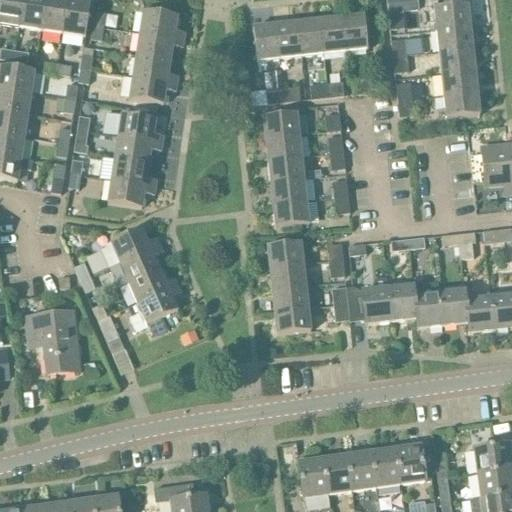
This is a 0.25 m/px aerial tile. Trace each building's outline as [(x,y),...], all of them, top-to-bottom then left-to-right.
[(0,1),(0,27),(19,31),(23,0),(0,0),(0,1)] [(23,0),(19,31),(41,34),(46,0),(23,0)] [(63,37),(69,0),(60,0),(60,2),(48,0),(46,0),(41,34),(63,37)] [(76,0),(69,0),(63,37),(85,41),(90,7),(75,4),(76,0)] [(418,13),(416,0),(386,0),(388,17),(418,13)] [(434,12),(436,35),(470,31),(467,8),(434,12)] [(143,15),(139,38),(183,45),(185,36),(175,35),(177,20),(143,15)] [(104,32),(106,18),(95,16),(93,30),(104,32)] [(402,16),(387,17),(389,35),(404,33),(402,16)] [(341,22),(345,53),(367,51),(363,19),(341,22)] [(341,22),(319,24),(323,56),(345,53),(341,22)] [(323,56),(319,24),(297,27),(300,58),(323,56)] [(297,27),(275,29),(278,61),(300,58),(297,27)] [(278,61),(275,29),(253,31),(256,63),(278,61)] [(102,45),(104,32),(93,30),(91,44),(102,45)] [(472,53),(470,31),(436,35),(439,57),(472,53)] [(182,52),(183,45),(139,38),(136,59),(170,65),(172,50),(182,52)] [(392,62),(407,60),(405,44),(390,46),(392,62)] [(1,53),(0,59),(0,63),(13,65),(15,55),(1,53)] [(475,75),(472,53),(439,57),(441,78),(475,75)] [(15,55),(13,65),(27,67),(29,57),(15,55)] [(93,60),(82,59),(80,73),(91,74),(93,60)] [(132,81),(176,88),(178,80),(168,78),(170,65),(136,59),(132,81)] [(407,60),(392,62),(394,78),(409,77),(407,70),(413,69),(418,68),(417,59),(407,60)] [(56,78),(58,68),(44,65),(42,76),(56,78)] [(72,70),(58,68),(56,78),(71,81),(72,70)] [(10,71),(0,69),(0,92),(31,97),(34,75),(10,71)] [(89,88),(91,74),(80,73),(78,86),(89,88)] [(477,98),(475,75),(441,78),(443,101),(477,98)] [(175,95),(176,88),(132,81),(129,103),(163,108),(165,94),(175,95)] [(356,99),(372,97),(370,84),(354,85),(356,99)] [(342,87),(326,88),(327,102),(343,101),(342,87)] [(67,88),(65,102),(76,104),(78,90),(67,88)] [(327,102),(326,88),(310,90),(311,104),(327,102)] [(397,106),(412,105),(410,89),(395,91),(397,106)] [(0,115),(27,120),(31,97),(0,92),(0,115)] [(298,92),(282,93),(283,107),(299,105),(298,92)] [(283,107),(282,93),(266,95),(267,109),(283,107)] [(251,98),(252,110),(260,109),(258,97),(251,98)] [(479,119),(477,98),(443,101),(446,122),(479,119)] [(74,118),(76,104),(65,102),(63,116),(74,118)] [(412,105),(397,106),(399,122),(413,121),(412,105)] [(0,137),(24,141),(27,120),(0,115),(0,137)] [(263,121),(265,143),(299,140),(296,117),(263,121)] [(117,141),(162,148),(163,140),(153,138),(155,123),(121,118),(117,141)] [(341,135),(339,119),(325,121),(327,137),(341,135)] [(80,120),(77,134),(88,136),(90,122),(80,120)] [(60,132),(58,146),(69,148),(71,134),(60,132)] [(86,150),(88,136),(77,134),(75,148),(86,150)] [(0,160),(21,164),(24,141),(0,137),(0,160)] [(265,143),(268,166),(301,162),(299,140),(265,143)] [(161,155),(162,148),(117,141),(114,163),(148,168),(151,153),(161,155)] [(327,143),(329,159),(343,158),(341,142),(327,143)] [(69,148),(58,146),(56,160),(67,162),(69,148)] [(511,188),(508,148),(481,151),(485,191),(503,189),(504,198),(511,197),(511,188)] [(343,158),(329,159),(331,175),(345,174),(343,158)] [(32,166),(21,164),(0,160),(0,182),(17,185),(19,173),(31,174),(32,166)] [(304,184),(301,162),(268,166),(270,188),(304,184)] [(146,182),(148,168),(114,163),(111,185),(155,192),(156,183),(146,182)] [(71,178),(81,180),(83,166),(73,164),(71,178)] [(55,168),(54,177),(50,196),(61,198),(66,170),(55,168)] [(78,194),(81,180),(71,178),(68,192),(78,194)] [(270,188),(272,210),(306,206),(304,184),(270,188)] [(154,199),(155,192),(111,185),(107,206),(141,212),(144,197),(154,199)] [(332,187),(334,203),(348,202),(346,186),(332,187)] [(348,202),(334,203),(335,219),(350,218),(348,202)] [(306,206),(272,210),(275,231),(308,228),(306,206)] [(108,272),(119,267),(160,249),(157,242),(148,246),(142,232),(102,250),(100,255),(108,272)] [(511,239),(511,233),(483,236),(485,249),(511,245),(511,239)] [(474,237),(458,238),(459,249),(476,247),(474,237)] [(442,251),(459,249),(458,238),(441,240),(442,251)] [(424,242),(407,244),(409,254),(425,253),(424,242)] [(392,256),(409,254),(407,244),(391,246),(392,256)] [(267,250),(269,272),(303,269),(300,246),(267,250)] [(326,250),(328,266),(343,265),(341,248),(326,250)] [(163,256),(160,249),(119,267),(128,287),(160,273),(154,260),(163,256)] [(350,261),(366,259),(365,249),(348,250),(350,261)] [(343,265),(328,266),(330,283),(345,281),(343,265)] [(74,271),(80,284),(89,280),(83,267),(74,271)] [(303,269),(269,272),(272,294),(305,291),(303,269)] [(128,287),(137,308),(178,290),(175,282),(165,286),(160,273),(128,287)] [(85,297),(95,293),(89,280),(80,284),(85,297)] [(60,292),(70,291),(69,281),(58,282),(60,292)] [(365,329),(391,326),(387,293),(386,281),(373,282),(374,294),(361,295),(346,292),(348,308),(349,324),(350,324),(350,320),(360,319),(361,325),(365,324),(365,329)] [(417,333),(443,330),(439,298),(438,287),(414,290),(415,300),(414,301),(417,323),(415,323),(417,333)] [(178,290),(137,308),(128,312),(131,320),(141,316),(146,328),(178,314),(172,300),(181,296),(178,290)] [(414,290),(387,293),(391,326),(415,323),(417,323),(414,301),(415,300),(414,290)] [(272,294),(274,317),(308,313),(305,291),(272,294)] [(330,293),(332,310),(348,308),(346,292),(330,293)] [(443,330),(467,328),(468,327),(466,304),(465,295),(439,298),(443,330)] [(511,299),(491,302),(495,335),(511,332),(511,299)] [(468,337),(495,335),(491,302),(466,304),(468,327),(467,328),(468,337)] [(101,308),(92,312),(98,325),(110,320),(109,319),(107,320),(101,308)] [(348,308),(332,310),(334,326),(349,324),(348,308)] [(310,335),(308,313),(274,317),(277,338),(310,335)] [(47,378),(79,375),(72,317),(26,322),(29,352),(47,350),(48,359),(45,360),(47,378)] [(98,325),(112,358),(124,353),(110,320),(98,325)] [(0,382),(9,382),(6,354),(0,354),(0,382)] [(473,453),(476,477),(511,471),(511,465),(509,448),(473,453)] [(430,477),(437,476),(434,458),(433,450),(420,452),(420,449),(396,452),(401,489),(432,485),(430,477)] [(396,452),(372,455),(377,492),(401,489),(396,452)] [(377,492),(372,455),(347,459),(352,496),(377,492)] [(434,458),(437,476),(438,482),(446,481),(443,457),(434,458)] [(347,459),(323,462),(328,499),(352,496),(347,459)] [(328,499),(323,462),(298,466),(303,502),(304,502),(305,511),(327,511),(329,511),(327,499),(328,499)] [(511,496),(511,471),(476,477),(479,501),(511,496)] [(450,505),(446,481),(438,482),(441,507),(450,505)] [(169,505),(170,511),(207,511),(206,499),(194,501),(192,488),(153,493),(155,507),(169,505)] [(511,511),(511,496),(479,501),(469,503),(469,511),(511,511)] [(118,511),(117,499),(93,502),(94,511),(118,511)] [(94,511),(93,502),(69,506),(69,511),(94,511)]
